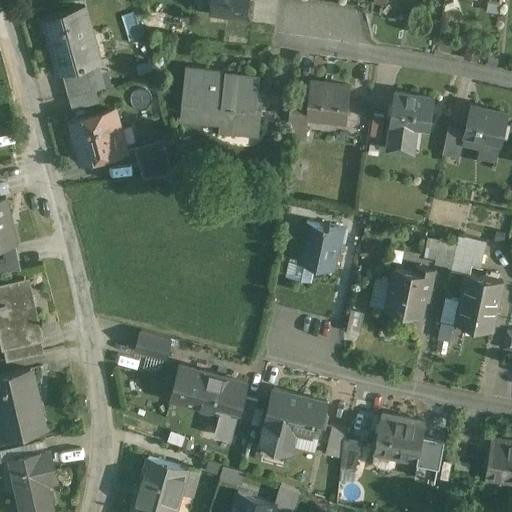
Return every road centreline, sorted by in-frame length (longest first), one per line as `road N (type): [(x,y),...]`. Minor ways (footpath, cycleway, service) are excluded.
road 1 (unclassified): [(1,0),(99,349),(111,420),(99,511)]
road 2 (residential): [(298,336),(315,360),(382,385),(511,411)]
road 3 (residential): [(314,31),(358,56),(511,85)]
